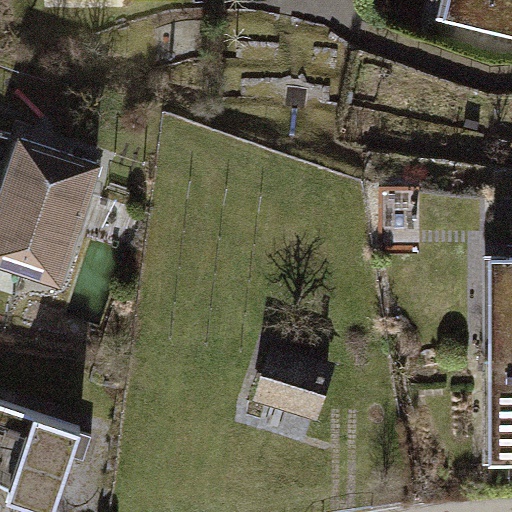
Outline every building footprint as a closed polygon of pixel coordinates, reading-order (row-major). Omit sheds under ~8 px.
[(511,0),(451,0),(448,13),(511,28),(511,0)] [(96,161),(21,137),(0,202),(0,258),(59,277),(96,161)] [(511,257),(493,258),(494,357),(511,356),(511,257)] [(328,366),(275,349),(261,393),(314,410),(328,366)] [(511,356),(494,357),(493,456),(511,456),(511,356)] [(53,509),(80,426),(0,399),(0,479),(10,484),(9,489),(8,493),(53,509)]
